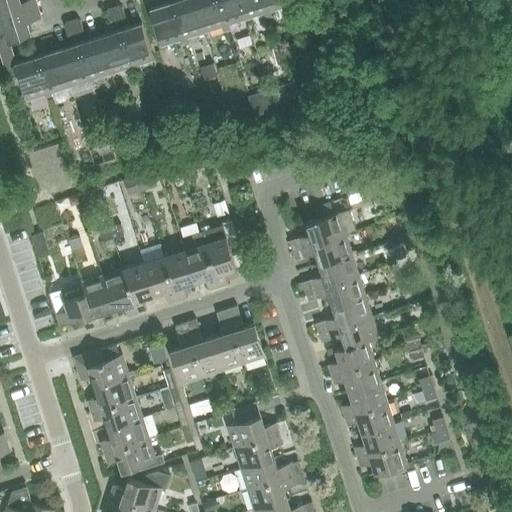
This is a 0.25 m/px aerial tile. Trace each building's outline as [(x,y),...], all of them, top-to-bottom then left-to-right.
[(0,0),(0,19),(38,7),(35,0),(24,0),(21,1),(20,0),(0,0)] [(187,37),(205,31),(194,0),(176,0),(172,1),(185,44),(189,42),(187,37)] [(224,31),(227,30),(217,0),(194,0),(205,31),(222,26),(224,31)] [(229,23),(247,18),(240,0),(217,0),(227,30),(231,29),(229,23)] [(266,18),(269,17),(263,0),(240,0),(247,18),(264,12),(266,18)] [(287,0),(263,0),(269,17),(272,16),(271,10),(289,4),(287,0)] [(180,39),(182,45),(185,44),(172,1),(150,8),(162,45),(180,39)] [(114,6),(118,20),(125,17),(122,5),(120,4),(114,6)] [(118,20),(114,6),(108,8),(107,11),(110,22),(118,20)] [(41,17),(38,7),(0,19),(0,49),(1,54),(12,50),(9,40),(31,33),(28,22),(41,17)] [(72,19),(76,33),(84,30),(80,19),(77,18),(72,19)] [(76,33),(72,19),(67,21),(64,25),(67,36),(76,33)] [(142,22),(121,29),(134,71),(138,70),(136,65),(154,59),(142,22)] [(100,36),(112,73),(129,67),(131,72),(134,71),(121,29),(100,36)] [(112,73),(100,36),(79,43),(93,85),(96,84),(94,78),(112,73)] [(89,86),(93,85),(79,43),(58,49),(70,86),(87,80),(89,86)] [(37,56),(51,98),(54,97),(52,91),(70,86),(58,49),(37,56)] [(15,60),(12,50),(1,54),(4,63),(5,66),(16,63),(15,60)] [(47,99),(51,98),(37,56),(16,63),(5,66),(9,76),(19,73),(27,99),(46,94),(47,99)] [(292,85),(279,89),(283,103),(296,99),(292,85)] [(263,94),(249,98),(253,111),(266,107),(263,94)] [(210,152),(191,157),(195,169),(213,163),(210,152)] [(180,161),(184,173),(195,169),(191,157),(180,161)] [(184,173),(180,161),(168,165),(172,177),(184,173)] [(153,170),(139,174),(142,186),(156,181),(153,170)] [(139,174),(124,179),(128,190),(142,186),(139,174)] [(374,187),(367,190),(371,200),(383,196),(379,186),(374,187)] [(350,195),(349,196),(351,203),(362,199),(359,192),(353,194),(350,195)] [(77,194),(69,196),(72,205),(80,203),(77,194)] [(329,202),(328,203),(321,205),(324,214),(333,211),(330,202),(329,202)] [(293,249),(346,232),(357,229),(350,208),(307,222),(311,233),(290,240),(293,249)] [(151,213),(155,224),(166,221),(162,210),(151,213)] [(155,224),(151,213),(140,217),(144,228),(155,224)] [(110,226),(113,237),(124,234),(121,223),(110,226)] [(237,268),(227,236),(223,224),(202,231),(220,285),(229,282),(226,271),(237,268)] [(113,237),(110,226),(99,230),(103,241),(113,237)] [(220,285),(202,231),(182,237),(185,249),(195,281),(206,277),(210,288),(220,285)] [(346,232),(293,249),(296,259),(317,252),(320,263),(357,251),(356,249),(351,250),(346,232)] [(38,233),(32,235),(36,246),(42,244),(38,233)] [(80,236),(69,240),(72,251),(83,247),(80,236)] [(185,249),(165,255),(178,298),(188,295),(184,284),(195,281),(185,249)] [(303,281),(306,291),(359,274),(353,256),(358,254),(357,251),(320,263),(324,274),(303,281)] [(165,290),(169,301),(178,298),(165,255),(144,262),(154,294),(165,290)] [(404,259),(398,261),(401,269),(407,267),(411,266),(409,258),(404,259)] [(123,268),(137,311),(147,308),(143,297),(154,294),(144,262),(123,268)] [(128,315),(137,311),(123,268),(103,275),(113,307),(124,303),(128,315)] [(364,291),(359,274),(306,291),(309,300),(330,293),(333,304),(370,293),(369,290),(364,291)] [(103,275),(82,281),(96,325),(106,322),(102,310),(113,307),(103,275)] [(82,281),(50,292),(60,324),(83,316),(87,328),(96,325),(82,281)] [(319,332),(372,315),(366,297),(371,295),(370,293),(333,304),(337,316),(316,322),(319,332)] [(238,305),(227,308),(244,362),(265,355),(255,323),(244,326),(238,305)] [(227,308),(217,312),(223,333),(213,336),(224,368),(244,362),(227,308)] [(369,339),(383,334),(383,332),(378,333),(372,315),(319,332),(322,341),(343,334),(346,345),(369,339)] [(196,318),(186,321),(203,375),(224,368),(213,336),(203,339),(196,318)] [(182,382),(203,375),(186,321),(176,325),(182,346),(172,349),(182,382)] [(410,348),(421,344),(418,334),(406,337),(410,348)] [(375,359),(369,339),(346,345),(336,348),(340,359),(329,363),(332,373),(375,359)] [(162,344),(151,347),(155,361),(166,358),(162,344)] [(421,344),(410,348),(413,359),(424,355),(421,344)] [(82,379),(93,375),(97,385),(129,375),(122,354),(104,360),(101,348),(75,357),(82,379)] [(332,373),(335,382),(346,379),(349,390),(382,380),(375,359),(332,373)] [(169,385),(176,383),(171,367),(164,369),(169,385)] [(139,372),(129,375),(97,385),(100,396),(89,399),(92,410),(136,396),(132,385),(142,382),(139,372)] [(423,389),(434,386),(431,375),(420,378),(423,389)] [(382,380),(349,390),(353,401),(342,404),(345,414),(388,400),(382,380)] [(176,383),(169,385),(172,394),(174,401),(181,399),(176,383)] [(159,390),(162,398),(172,394),(169,386),(159,390)] [(434,386),(423,389),(427,400),(438,397),(434,386)] [(106,417),(110,427),(142,416),(136,396),(92,410),(95,420),(106,417)] [(208,397),(201,399),(205,412),(212,409),(208,397)] [(205,412),(201,400),(189,404),(193,416),(205,412)] [(363,431),(395,421),(388,400),(345,414),(348,424),(359,420),(363,431)] [(229,425),(235,447),(289,429),(286,419),(265,426),(257,402),(233,410),(237,423),(229,425)] [(182,426),(189,424),(184,408),(177,411),(182,426)] [(412,410),(401,414),(402,418),(413,415),(412,410)] [(142,416),(110,427),(113,437),(102,441),(105,451),(149,437),(142,416)] [(436,430),(447,427),(444,416),(433,420),(436,430)] [(395,421),(363,431),(366,442),(355,446),(358,455),(401,441),(395,421)] [(189,424),(182,426),(187,442),(194,440),(189,424)] [(447,427),(436,430),(440,441),(451,438),(447,427)] [(242,467),(275,457),(271,446),(292,440),(289,429),(235,447),(242,467)] [(162,453),(155,456),(149,437),(105,451),(108,461),(119,458),(123,469),(134,465),(136,471),(165,462),(162,453)] [(401,441),(358,455),(361,465),(372,461),(376,472),(408,462),(401,441)] [(0,443),(0,466),(2,466),(0,458),(0,454),(10,451),(7,442),(0,443)] [(201,457),(191,461),(197,479),(207,476),(201,457)] [(302,470),(299,460),(278,467),(275,457),(242,467),(249,488),(302,470)] [(184,462),(173,465),(174,470),(183,475),(188,473),(184,462)] [(155,508),(161,489),(165,490),(170,474),(157,470),(145,474),(142,481),(129,477),(126,488),(115,484),(111,495),(155,508)] [(306,481),(302,470),(249,488),(255,508),(288,498),(284,487),(306,481)] [(53,511),(54,509),(32,502),(26,486),(13,490),(5,511),(53,511)] [(153,511),(155,508),(111,495),(108,505),(119,509),(118,511),(153,511)] [(217,498),(204,502),(207,511),(220,507),(217,498)] [(313,511),(315,511),(312,501),(291,508),(288,498),(255,508),(256,511),(313,511)] [(200,511),(197,502),(190,504),(192,511),(200,511)]
